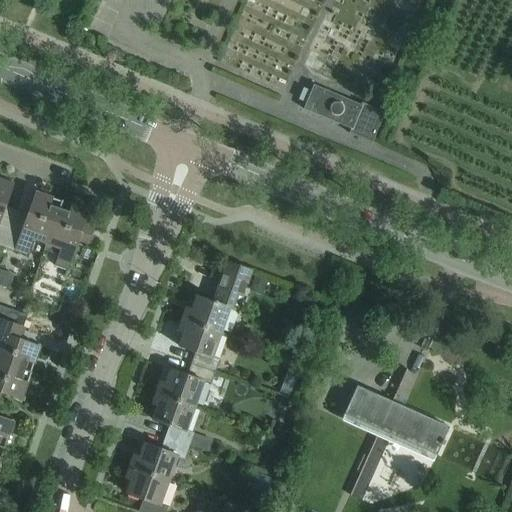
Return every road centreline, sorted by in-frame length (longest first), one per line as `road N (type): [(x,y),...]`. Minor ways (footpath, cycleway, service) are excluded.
road 1 (unclassified): [(64,511),(74,455),(192,145)]
road 2 (tertiary): [(192,145),(511,280)]
road 3 (tertiary): [(0,66),(192,145)]
